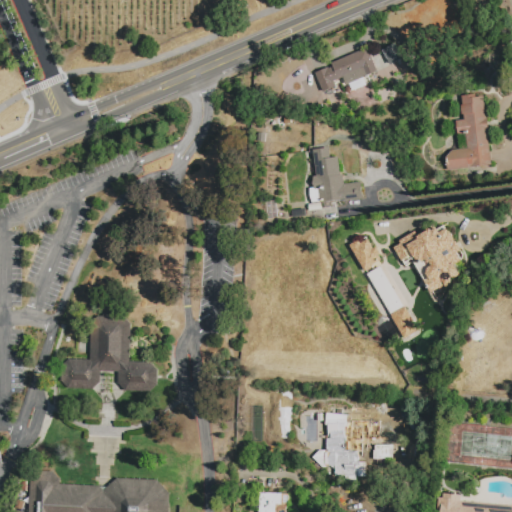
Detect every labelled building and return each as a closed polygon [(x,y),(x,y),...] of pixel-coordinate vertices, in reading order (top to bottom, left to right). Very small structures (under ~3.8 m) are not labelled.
[(391,65),(383,51),(395,44),(402,58),(391,65)] [(366,48),(377,71),(346,85),(343,77),(333,81),(335,87),(322,92),(314,73),(327,67),(328,69),(333,67),(331,63),(366,48)] [(491,165),(447,170),(446,157),(451,150),(467,148),(466,133),(458,134),(456,120),(464,119),(463,114),(462,114),(461,105),(463,105),(462,96),(475,94),(476,97),(483,96),(486,118),(487,117),(488,129),(487,129),(491,165)] [(359,147),(362,141),(373,148),(370,154),(359,147)] [(313,150),(329,148),(331,159),(339,158),(341,176),(344,176),(345,185),(361,183),(364,200),(343,202),(343,200),(312,204),(310,197),(310,189),(315,189),(313,184),(314,178),(317,177),(313,150)] [(309,211),(309,205),(322,203),(323,210),(309,211)] [(452,287),(448,289),(447,288),(440,291),(440,290),(433,294),(427,282),(431,280),(426,271),(433,268),(431,264),(429,265),(427,262),(423,264),(422,261),(417,263),(411,250),(407,252),(410,258),(402,263),(394,249),(402,245),(400,243),(417,233),(418,236),(430,230),(430,231),(436,228),(437,230),(438,229),(439,231),(445,228),(446,231),(448,230),(450,234),(451,233),(456,241),(455,242),(456,244),(460,242),(464,251),(461,252),(463,255),(463,256),(464,258),(464,259),(463,261),(462,261),(462,263),(458,266),(460,271),(461,273),(461,275),(460,277),(459,278),(457,280),(455,280),(453,280),(453,282),(453,285),(452,287)] [(365,272),(350,246),(359,240),(361,243),(368,239),(374,249),(377,247),(381,254),(379,255),(382,260),(372,266),(374,269),(368,273),(367,271),(365,272)] [(392,317),(391,315),(404,307),(405,309),(407,307),(415,321),(413,322),(415,325),(414,326),(418,332),(405,340),(391,317),(392,317)] [(131,361),(152,362),(158,369),(158,384),(149,391),(125,390),(119,381),(119,372),(101,371),(101,381),(93,389),(69,388),(61,380),(61,368),(70,359),(91,360),(92,326),(96,319),(102,314),(120,315),(128,319),(132,326),(131,361)] [(326,413),(348,415),(347,423),(359,423),(359,425),(365,425),(365,423),(371,423),(371,421),(381,421),(381,436),(372,436),(372,446),(362,446),(357,450),(357,462),(366,462),(366,477),(357,477),(357,480),(345,480),(345,476),(335,476),(335,459),(329,459),(329,450),(338,451),(338,439),(330,439),(330,426),(325,425),(326,413)] [(375,446),(376,446),(376,445),(393,445),(393,459),(380,459),(380,460),(374,460),(374,451),(375,451),(375,446)] [(39,471),(55,472),(60,479),(60,485),(108,487),(117,478),(159,481),(171,494),(170,511),(29,511),(31,480),(39,471)] [(288,494),(288,511),(259,511),(260,493),(288,494)] [(511,506),(511,511),(438,511),(440,496),(458,498),(457,501),(511,506)]
